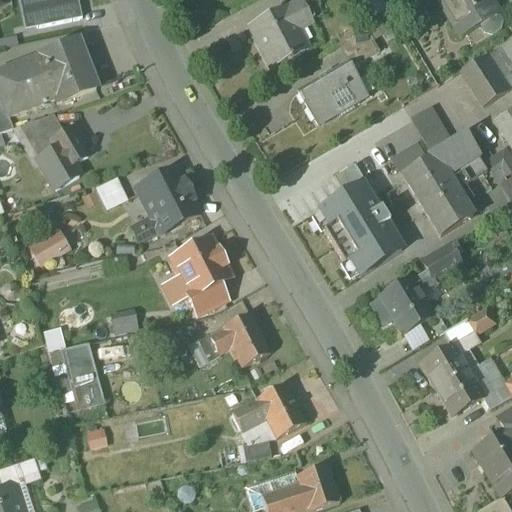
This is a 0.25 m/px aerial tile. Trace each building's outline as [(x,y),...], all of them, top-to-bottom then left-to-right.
[(284,17),(303,7),(316,0),(276,0),(276,1),(284,17)] [(506,18),(495,0),(435,0),(461,44),(506,18)] [(284,17),(252,34),(275,79),(315,59),(305,40),(317,34),(303,7),(284,17)] [(382,58),(367,33),(340,50),(352,70),(355,75),(382,58)] [(103,96),(85,47),(0,77),(0,87),(15,128),(103,96)] [(511,92),(493,61),(463,79),(485,115),(511,98),(511,92)] [(355,75),(352,70),(299,100),(321,137),(374,107),(355,75)] [(511,153),(511,118),(496,128),(511,153)] [(468,131),(398,172),(439,240),(470,221),(450,189),(489,166),(468,131)] [(59,154),(39,165),(58,197),(86,180),(80,169),(95,160),(78,132),(55,146),(59,154)] [(173,180),(151,190),(164,215),(132,230),(133,233),(140,248),(172,233),(175,236),(198,225),(173,180)] [(355,280),(400,253),(357,183),(312,211),(355,280)] [(74,256),(61,234),(31,252),(44,274),(74,256)] [(425,275),(409,285),(404,276),(366,298),(370,305),(375,314),(373,315),(378,323),(382,329),(392,324),(401,339),(431,321),(418,300),(435,289),(434,287),(446,279),(449,284),(465,275),(449,249),(420,265),(425,275)] [(174,272),(185,292),(198,287),(211,311),(234,301),(210,256),(174,272)] [(184,298),(142,309),(148,329),(190,319),(184,298)] [(490,316),(470,328),(479,343),(499,331),(490,316)] [(256,318),(213,342),(224,363),(235,357),(246,376),(278,358),(256,318)] [(453,353),(421,372),(437,399),(469,380),(453,353)] [(469,380),(437,399),(452,425),(485,405),(469,380)] [(313,428),(293,387),(234,416),(246,441),(272,429),(280,444),(313,428)] [(511,411),(498,419),(508,438),(473,458),(504,510),(511,505),(511,411)] [(7,496),(0,498),(0,511),(29,511),(24,491),(51,481),(44,462),(0,476),(7,496)] [(318,511),(347,504),(337,469),(298,480),(301,490),(268,499),(271,511),(318,511)]
